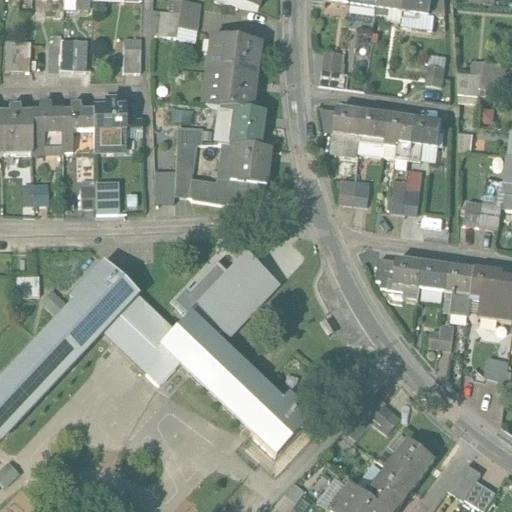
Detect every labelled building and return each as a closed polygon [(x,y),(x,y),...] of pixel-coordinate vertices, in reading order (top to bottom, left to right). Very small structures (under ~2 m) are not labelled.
[(225,0),(224,8),(256,14),(258,0),(225,0)] [(352,0),(325,0),(324,6),(351,10),(352,0)] [(378,0),(352,0),(351,10),(376,13),(378,0)] [(404,0),(378,0),(376,13),(402,17),(404,0)] [(431,0),(404,0),(402,17),(429,20),(431,0)] [(468,0),(468,6),(486,8),(486,0),(468,0)] [(181,8),(168,6),(166,17),(179,20),(181,8)] [(199,11),(181,8),(179,20),(197,23),(199,11)] [(161,17),(157,39),(174,42),(177,31),(179,20),(166,17),(161,17)] [(179,20),(177,31),(195,34),(197,23),(179,20)] [(258,49),(209,42),(204,77),(222,79),(253,83),(258,49)] [(48,45),(47,74),(59,75),(60,45),(48,45)] [(85,46),(60,45),(59,75),(84,76),(85,46)] [(125,45),(124,84),(140,84),(141,45),(125,45)] [(29,47),(5,46),(4,74),(28,75),(29,47)] [(342,59),(326,57),(324,66),(340,69),(342,59)] [(340,69),(324,66),(323,76),(339,78),(340,69)] [(483,69),(473,68),(471,81),(481,82),(483,69)] [(495,71),(483,69),(481,82),(494,84),(495,71)] [(443,73),(428,71),(427,81),(442,83),(443,73)] [(495,71),(494,84),(504,85),(506,73),(495,71)] [(323,76),(322,87),(344,91),(346,79),(339,78),(323,76)] [(222,79),(204,77),(201,111),(217,114),(222,79)] [(253,83),(222,79),(217,114),(230,116),(249,117),(253,83)] [(481,82),(471,81),(456,79),(459,103),(479,105),(479,96),(481,82)] [(442,83),(427,81),(425,90),(440,92),(442,83)] [(494,84),(481,82),(479,96),(492,97),(494,84)] [(492,97),(479,96),(479,105),(491,107),(492,97)] [(113,107),(103,108),(104,115),(92,116),(92,134),(93,156),(116,156),(116,142),(124,142),(124,133),(123,133),(123,124),(122,115),(114,115),(113,107)] [(78,108),(69,109),(69,116),(61,117),(62,157),(72,157),(71,135),(92,134),(92,116),(79,116),(78,108)] [(48,109),(38,110),(38,117),(30,117),(31,158),(62,157),(61,117),(48,117),(48,109)] [(18,110),(8,111),(9,118),(0,118),(0,121),(1,159),(31,158),(30,117),(18,118),(18,110)] [(363,117),(336,113),(330,157),(357,161),(359,143),(363,117)] [(249,117),(230,116),(226,149),(233,150),(258,153),(263,118),(249,117)] [(389,120),(363,117),(359,143),(385,146),(389,120)] [(414,124),(389,120),(385,146),(383,163),(408,166),(411,150),(414,124)] [(140,124),(123,124),(123,133),(124,133),(141,133),(140,124)] [(440,127),(414,124),(411,150),(437,154),(440,127)] [(200,133),(177,132),(176,148),(195,149),(200,148),(200,133)] [(195,149),(176,148),(173,199),(188,201),(191,184),(195,149)] [(258,153),(233,150),(229,186),(260,190),(263,190),(266,164),(265,163),(266,154),(258,153)] [(407,179),(406,188),(402,222),(417,224),(422,180),(407,179)] [(214,187),(191,184),(188,201),(220,207),(229,204),(258,208),(260,190),(229,186),(215,184),(214,187)] [(95,216),(96,221),(117,219),(116,186),(95,187),(95,216)] [(95,187),(79,187),(80,216),(95,216),(95,187)] [(354,189),(340,187),(337,211),(351,213),(354,189)] [(406,188),(391,187),(387,220),(402,222),(406,188)] [(33,188),(20,189),(20,210),(34,210),(33,188)] [(47,188),(33,188),(34,210),(48,209),(47,188)] [(369,191),(354,189),(351,213),(365,215),(369,191)] [(501,216),(511,217),(511,203),(502,203),(501,216)] [(482,210),(466,207),(463,230),(479,233),(482,210)] [(500,210),(483,207),(482,210),(479,233),(497,235),(500,210)] [(72,309),(0,385),(0,443),(101,337),(158,390),(181,365),(254,434),(250,438),(274,460),(310,421),(286,399),(279,406),(224,352),(282,291),(245,259),(188,320),(170,338),(132,303),(136,299),(103,268),(68,305),(72,309)] [(396,267),(379,265),(376,286),(381,286),(380,293),(387,294),(388,286),(394,287),(396,267)] [(423,268),(396,265),(396,267),(394,287),(388,286),(387,294),(387,295),(402,297),(402,302),(418,304),(420,290),(423,268)] [(449,272),(423,268),(420,290),(430,291),(429,295),(445,297),(446,293),(449,272)] [(474,275),(449,272),(446,293),(453,294),(449,319),(468,322),(470,301),(470,300),(474,275)] [(501,279),(474,275),(470,300),(470,301),(482,302),(479,322),(511,326),(511,285),(500,284),(501,279)] [(440,337),(430,336),(428,352),(438,353),(440,337)] [(449,338),(440,337),(438,353),(447,354),(449,338)] [(486,364),(482,387),(505,393),(509,369),(486,364)] [(379,401),(345,436),(357,446),(371,428),(384,411),(386,408),(379,401)] [(384,411),(371,428),(386,440),(400,423),(384,411)] [(409,446),(387,474),(412,493),(433,464),(409,446)] [(7,467),(0,473),(0,511),(34,511),(42,504),(7,467)] [(466,470),(446,496),(463,506),(464,505),(475,487),(480,479),(466,470)] [(387,474),(366,501),(380,511),(397,511),(412,493),(387,474)] [(486,511),(495,499),(475,487),(464,505),(474,511),(486,511)] [(363,505),(349,495),(336,511),(380,511),(366,501),(363,505)]
